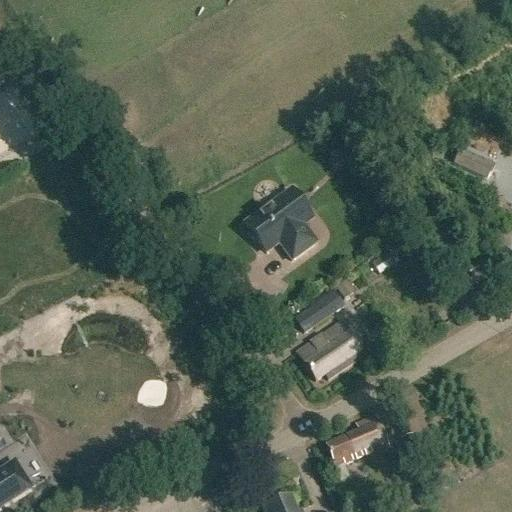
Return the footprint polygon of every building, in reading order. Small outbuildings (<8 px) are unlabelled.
[(483,164),(458,153),(452,167),(486,182),(489,177),(491,177),(493,170),(492,166),(485,163),(483,164)] [(264,255),(277,245),(291,264),(316,246),(302,227),(311,220),(291,194),(245,228),(264,255)] [(336,289),(344,301),(356,293),(347,281),(336,289)] [(292,319),(302,335),(342,308),(332,292),(292,319)] [(341,324),(295,356),(314,384),(323,378),(327,383),(364,358),(341,324)] [(358,433),(325,447),(334,470),(388,448),(376,418),(355,427),(358,433)] [(0,509),(27,492),(30,491),(22,477),(13,483),(5,471),(0,473),(0,509)] [(295,511),(290,499),(262,510),(262,511),(295,511)]
